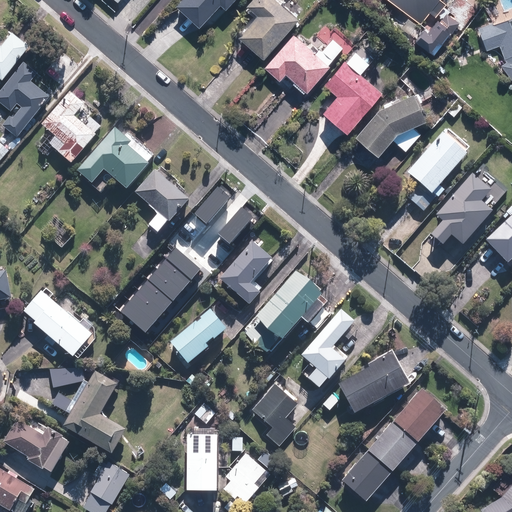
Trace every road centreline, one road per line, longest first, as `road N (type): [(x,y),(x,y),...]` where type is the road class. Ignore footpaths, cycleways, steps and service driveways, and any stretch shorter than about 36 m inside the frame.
road 1 (residential): [(63,0),(511,391)]
road 2 (residential): [(511,409),(422,511)]
